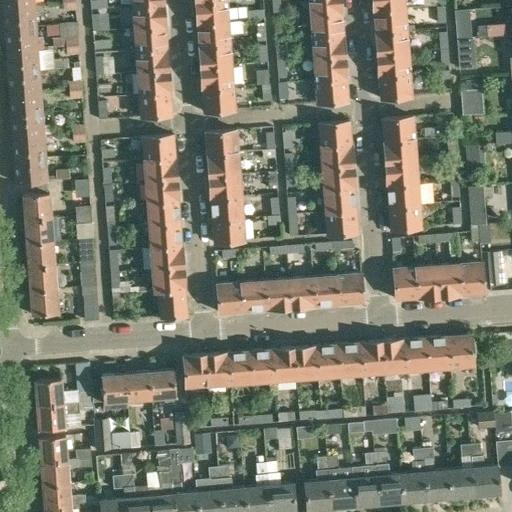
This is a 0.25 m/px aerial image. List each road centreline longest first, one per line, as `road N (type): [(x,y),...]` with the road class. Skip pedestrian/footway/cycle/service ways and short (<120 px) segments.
road 1 (residential): [(177,0),(202,331)]
road 2 (residential): [(355,0),(381,318)]
road 3 (residential): [(202,331),(10,346)]
road 4 (residential): [(381,318),(202,331)]
road 5 (residential): [(22,511),(10,346)]
road 6 (residential): [(10,346),(0,206)]
road 7 (residential): [(511,308),(381,318)]
